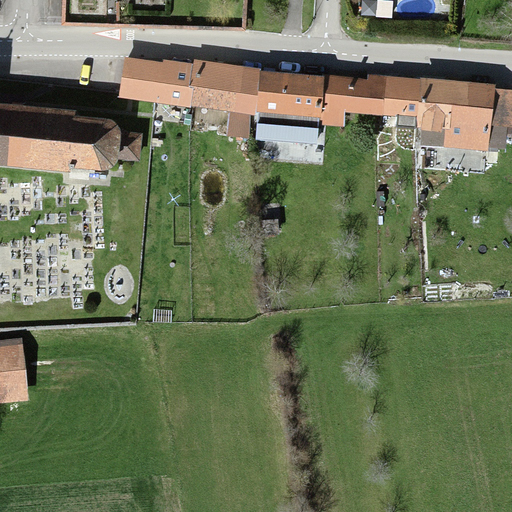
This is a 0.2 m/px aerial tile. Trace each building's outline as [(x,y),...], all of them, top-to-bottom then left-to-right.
[(193,71),(122,63),(119,98),(152,101),(189,105),(193,71)] [(257,76),(193,71),(189,105),(255,115),(257,76)] [(255,115),(313,119),(316,80),(257,76),(255,115)] [(378,124),(380,85),(316,80),(313,119),(378,124)] [(420,88),(380,85),(378,124),(417,127),(420,88)] [(511,94),(420,88),(417,127),(416,138),(444,140),(443,151),(498,154),(500,129),(509,129),(511,94)] [(111,120),(0,110),(0,161),(102,171),(112,168),(116,162),(117,156),(138,158),(140,133),(120,131),(117,125),(111,120)] [(14,351),(0,351),(0,405),(17,405),(14,351)]
